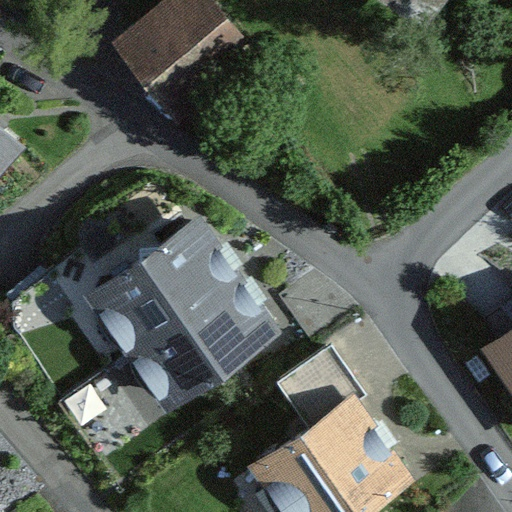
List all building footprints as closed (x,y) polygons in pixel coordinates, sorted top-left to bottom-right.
[(168,112),(250,48),(212,0),(141,0),(103,30),(168,112)] [(393,0),(420,19),(433,0),(393,0)] [(0,165),(19,144),(0,126),(0,165)] [(154,403),(270,322),(186,203),(70,284),(154,403)] [(511,319),(488,336),(511,371),(511,319)] [(281,511),(349,511),(408,472),(352,391),(358,387),(324,337),(269,375),(297,416),(241,454),(281,511)]
